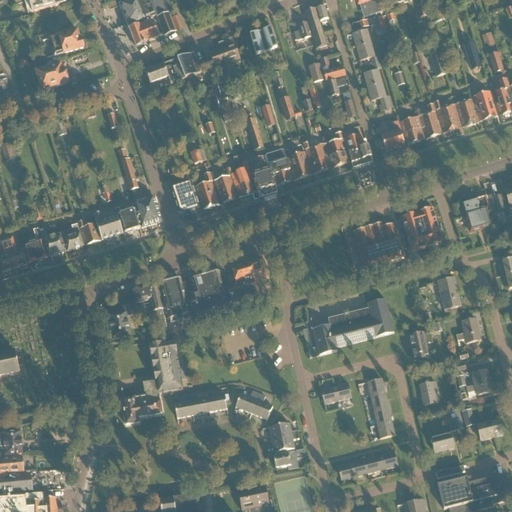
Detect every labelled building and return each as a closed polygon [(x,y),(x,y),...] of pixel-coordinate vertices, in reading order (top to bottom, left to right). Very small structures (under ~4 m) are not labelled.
[(28,15),(61,5),(61,4),(65,2),(64,0),(28,0),(29,1),(25,2),(28,15)] [(121,4),(120,5),(128,27),(129,31),(136,49),(144,46),(146,45),(145,44),(159,39),(153,23),(152,23),(150,19),(157,16),(157,18),(170,13),(169,12),(172,11),(168,0),(121,0),(120,0),(121,4)] [(349,0),(351,2),(356,0),(358,6),(360,5),(365,3),(370,17),(384,12),(379,0),(349,0)] [(418,8),(416,8),(418,14),(420,20),(427,17),(425,9),(424,6),(422,6),(418,8)] [(324,7),(315,10),(319,23),(328,20),(324,7)] [(447,20),(443,9),(428,14),(431,25),(447,20)] [(319,23),(315,10),(305,13),(317,51),(327,48),(319,23)] [(170,13),(157,18),(164,37),(177,32),(172,19),(170,13)] [(395,22),(393,15),(387,17),(388,23),(395,22)] [(178,17),(172,19),(178,33),(184,30),(178,17)] [(376,19),(379,29),(386,27),(383,17),(376,19)] [(297,42),(303,40),(311,38),(307,24),(303,25),(301,19),(297,21),(300,32),(295,34),(297,42)] [(367,21),(359,23),(361,30),(369,28),(367,21)] [(256,56),(277,49),(271,29),(250,35),(256,56)] [(48,38),(54,58),(63,55),(64,56),(85,50),(84,46),(84,45),(83,42),(82,41),(82,39),(81,39),(78,30),(69,33),(69,32),(58,35),(58,36),(48,38)] [(434,38),(437,47),(440,56),(445,54),(438,30),(432,32),(434,38)] [(353,36),(356,49),(371,45),(367,32),(353,36)] [(495,46),(491,34),(481,36),(483,42),(486,41),(488,48),(495,46)] [(434,38),(429,40),(431,49),(437,47),(434,38)] [(219,48),(209,52),(214,66),(224,62),(227,69),(241,63),(233,43),(219,48)] [(375,58),(371,45),(356,49),(360,63),(375,58)] [(437,47),(431,49),(433,56),(430,57),(437,79),(446,76),(440,56),(437,47)] [(474,49),(466,51),(472,71),(480,69),(474,49)] [(168,78),(171,85),(202,74),(194,54),(177,60),(180,66),(166,71),(164,65),(145,72),(150,85),(168,78)] [(418,54),(410,57),(413,66),(421,64),(418,54)] [(489,57),(494,74),(503,71),(497,54),(489,57)] [(327,59),(320,61),(323,70),(329,68),(327,59)] [(44,67),(42,62),(34,64),(37,73),(36,73),(42,92),(68,85),(65,71),(63,72),(61,66),(54,68),(53,64),(44,67)] [(316,71),(310,72),(314,84),(324,81),(320,65),(315,67),(316,71)] [(326,82),(345,77),(342,69),(324,74),(326,82)] [(364,76),(367,89),(382,85),(379,72),(364,76)] [(281,79),(278,73),(273,75),(275,81),(281,79)] [(405,86),(401,73),(394,75),(398,88),(405,86)] [(347,86),(345,79),(327,84),(331,99),(339,96),(337,88),(347,86)] [(7,80),(0,81),(0,83),(3,92),(10,90),(7,80)] [(284,88),(281,80),(275,82),(277,90),(284,88)] [(500,117),(511,113),(511,98),(506,80),(498,82),(499,87),(498,87),(500,92),(495,94),(498,105),(496,105),(500,117)] [(225,95),(222,84),(217,86),(219,93),(222,92),(223,95),(216,97),(219,109),(220,109),(221,110),(220,111),(224,124),(234,121),(230,107),(229,108),(228,106),(229,106),(225,95)] [(382,85),(367,89),(371,103),(380,100),(382,106),(379,107),(381,113),(391,110),(387,98),(386,99),(382,85)] [(322,108),(317,89),(309,91),(315,111),(322,108)] [(475,107),(480,124),(497,118),(489,93),(473,98),(476,107),(475,107)] [(310,101),(308,96),(302,98),(304,103),(302,103),(306,113),(313,111),(310,101)] [(288,99),(280,101),(287,122),(294,119),(288,99)] [(463,129),(479,124),(472,101),(456,106),(463,129)] [(349,120),(356,118),(352,102),(345,104),(347,113),(342,115),(343,121),(349,119),(349,120)] [(442,110),(439,103),(434,104),(443,135),(457,131),(459,138),(463,136),(454,106),(442,110)] [(418,118),(421,129),(439,124),(438,122),(433,105),(428,107),(430,114),(418,118)] [(276,126),(270,107),(261,109),(267,129),(276,126)] [(96,118),(94,112),(86,114),(88,120),(96,118)] [(249,113),(238,116),(241,124),(252,121),(249,113)] [(117,128),(114,116),(108,117),(112,130),(117,128)] [(400,123),(404,135),(421,129),(417,118),(400,123)] [(263,149),(254,121),(246,123),(255,152),(263,149)] [(62,122),(54,124),(58,137),(66,135),(62,122)] [(386,153),(405,147),(400,131),(401,131),(398,122),(389,125),(391,134),(381,137),(386,153)] [(212,124),(205,126),(208,136),(215,134),(212,124)] [(443,135),(439,124),(421,129),(425,141),(443,135)] [(421,129),(404,135),(407,146),(424,141),(421,129)] [(338,142),(324,146),(328,158),(332,170),(349,165),(346,153),(340,134),(336,135),(338,142)] [(346,149),(347,151),(364,146),(361,135),(344,140),(347,149),(346,149)] [(309,143),(303,145),(309,163),(313,176),(331,170),(327,157),(324,145),(311,149),(309,143)] [(6,163),(15,160),(10,145),(2,147),(6,163)] [(364,146),(347,151),(353,170),(373,164),(371,158),(367,145),(364,146)] [(119,153),(130,192),(138,189),(129,160),(127,161),(124,151),(119,153)] [(202,163),(199,151),(191,154),(195,165),(202,163)] [(283,151),(264,157),(269,172),(270,172),(271,173),(276,188),(277,187),(293,182),(289,168),(286,159),(285,159),(283,151)] [(293,182),(294,182),(312,176),(304,153),(286,159),(293,182)] [(278,195),(276,188),(271,173),(270,172),(269,172),(264,157),(254,160),(256,167),(253,168),(256,176),(252,177),(257,193),(259,199),(260,200),(262,200),(278,195)] [(244,171),(231,176),(235,187),(239,199),(253,195),(254,201),(259,199),(257,193),(256,194),(252,182),(249,170),(250,170),(247,162),(242,164),(244,171)] [(203,211),(219,206),(211,183),(213,183),(210,174),(204,176),(207,184),(196,187),(203,211)] [(222,205),(234,201),(237,200),(230,177),(214,182),(222,205)] [(184,217),(201,211),(191,182),(171,189),(179,214),(178,215),(183,218),(184,217)] [(107,187),(103,188),(105,194),(103,195),(105,200),(107,200),(108,204),(112,203),(107,187)] [(511,189),(505,192),(507,197),(501,199),(500,197),(494,199),(497,212),(510,208),(510,206),(511,205),(511,189)] [(470,231),(480,228),(492,225),(490,216),(492,215),(486,197),(486,198),(477,200),(462,205),(466,218),(470,231)] [(134,205),(136,211),(142,229),(162,223),(154,198),(134,205)] [(33,209),(37,222),(42,220),(39,207),(33,209)] [(136,211),(134,212),(121,216),(119,209),(115,210),(117,217),(118,217),(119,217),(125,235),(126,234),(126,235),(128,236),(132,235),(133,233),(133,232),(140,230),(142,229),(136,211)] [(417,215),(402,219),(412,253),(443,244),(433,209),(417,214),(417,215)] [(102,214),(94,216),(96,225),(102,242),(123,235),(118,217),(117,217),(104,221),(102,214)] [(86,247),(102,242),(96,225),(85,228),(83,222),(78,224),(86,247)] [(383,229),(382,227),(382,225),(356,233),(360,246),(357,247),(360,253),(362,253),(367,268),(403,257),(394,226),(383,229)] [(74,235),(62,239),(66,253),(84,247),(77,226),(72,227),(74,235)] [(48,259),(40,232),(39,230),(34,231),(37,243),(24,247),(29,265),(48,259)] [(66,253),(62,239),(59,230),(55,231),(57,237),(49,239),(46,230),(40,232),(48,259),(66,253)] [(12,238),(5,241),(15,269),(28,265),(23,249),(16,251),(14,245),(12,238)] [(2,256),(0,256),(0,268),(1,274),(15,269),(5,241),(0,242),(0,248),(0,249),(2,256)] [(432,254),(422,256),(424,262),(433,260),(432,254)] [(234,307),(260,299),(254,280),(267,276),(262,260),(232,269),(237,285),(228,288),(234,307)] [(511,275),(511,260),(502,263),(506,277),(511,275)] [(216,310),(218,315),(231,311),(228,303),(229,303),(219,273),(190,282),(194,293),(189,294),(192,301),(191,301),(187,302),(191,314),(193,314),(195,322),(214,316),(212,311),(216,310)] [(156,286),(162,310),(167,309),(171,325),(177,323),(178,325),(184,324),(184,321),(190,320),(186,303),(187,302),(191,301),(187,284),(182,285),(180,280),(156,286)] [(454,280),(438,283),(444,311),(461,308),(454,280)] [(425,284),(417,286),(419,295),(427,293),(425,284)] [(151,321),(154,323),(155,325),(165,322),(162,310),(156,286),(136,291),(134,294),(136,305),(150,301),(153,313),(152,313),(150,317),(151,321)] [(330,327),(313,331),(320,357),(338,353),(337,349),(382,338),(394,334),(386,301),(367,306),(368,310),(328,320),(330,327)] [(139,316),(136,305),(123,308),(124,314),(108,317),(112,341),(130,338),(127,317),(139,316)] [(432,323),(430,314),(424,315),(427,325),(432,323)] [(458,343),(466,341),(467,345),(481,342),(476,320),(462,324),(464,335),(456,337),(458,343)] [(424,337),(423,335),(409,338),(414,362),(429,359),(426,345),(433,344),(431,335),(424,337)] [(145,397),(122,401),(126,426),(139,424),(138,419),(162,415),(159,395),(183,391),(175,342),(150,346),(156,382),(153,387),(148,388),(149,392),(145,397)] [(0,356),(0,378),(20,375),(18,367),(22,367),(21,359),(17,360),(15,353),(0,356)] [(469,360),(467,353),(459,355),(460,361),(469,360)] [(466,370),(464,364),(454,367),(456,373),(466,370)] [(467,389),(469,399),(491,393),(487,379),(489,378),(488,372),(472,375),(474,387),(467,389)] [(463,377),(457,379),(462,402),(467,401),(464,388),(465,387),(463,377)] [(367,384),(370,398),(385,395),(382,381),(367,384)] [(420,387),(424,407),(436,405),(434,394),(437,393),(435,384),(420,387)] [(348,385),(334,388),(338,403),(351,400),(348,385)] [(325,406),(338,403),(334,388),(321,391),(325,406)] [(207,393),(208,400),(211,414),(227,410),(226,401),(225,396),(215,398),(213,392),(207,393)] [(236,409),(251,415),(259,396),(253,393),(251,399),(241,395),(236,409)] [(197,395),(190,396),(194,417),(211,414),(208,400),(198,401),(197,395)] [(385,395),(370,398),(374,412),(388,409),(385,395)] [(177,420),(194,417),(190,396),(183,397),(185,404),(174,406),(177,420)] [(259,396),(251,415),(267,422),(273,408),(263,404),(266,398),(259,396)] [(388,409),(374,412),(377,426),(392,423),(388,409)] [(475,426),(471,410),(462,413),(465,428),(475,426)] [(453,414),(451,414),(455,432),(463,430),(463,428),(458,412),(453,414)] [(503,437),(499,421),(493,422),(491,414),(485,415),(487,424),(477,427),(481,442),(503,437)] [(392,423),(377,426),(380,441),(395,437),(392,423)] [(271,442),(298,437),(298,432),(291,434),(289,425),(269,429),(271,442)] [(0,448),(5,448),(6,456),(22,455),(20,433),(0,434),(0,448)] [(431,440),(434,454),(455,449),(451,435),(431,440)] [(298,437),(271,442),(274,455),(294,451),(293,442),(299,441),(298,437)] [(274,458),(276,470),(288,468),(289,471),(298,469),(296,461),(305,459),(303,452),(289,455),(274,458)] [(394,453),(380,457),(384,472),(398,468),(394,453)] [(10,458),(0,458),(0,476),(12,476),(24,474),(23,457),(10,458)] [(380,457),(366,460),(370,475),(384,472),(380,457)] [(366,460),(352,464),(356,479),(370,475),(366,460)] [(356,479),(352,464),(338,468),(342,482),(356,479)] [(0,476),(0,495),(26,493),(32,493),(31,474),(24,474),(12,476),(0,476)] [(449,511),(478,511),(493,508),(493,506),(508,502),(502,475),(468,484),(467,479),(437,486),(444,511),(449,510),(449,511)] [(265,488),(239,493),(243,511),(251,510),(251,511),(262,511),(261,508),(268,507),(265,488)] [(0,496),(0,511),(57,511),(56,499),(45,500),(45,493),(0,496)] [(201,511),(201,507),(196,507),(194,496),(164,501),(162,501),(160,501),(161,511),(201,511)] [(404,506),(405,511),(424,511),(423,502),(401,507),(404,506)]
